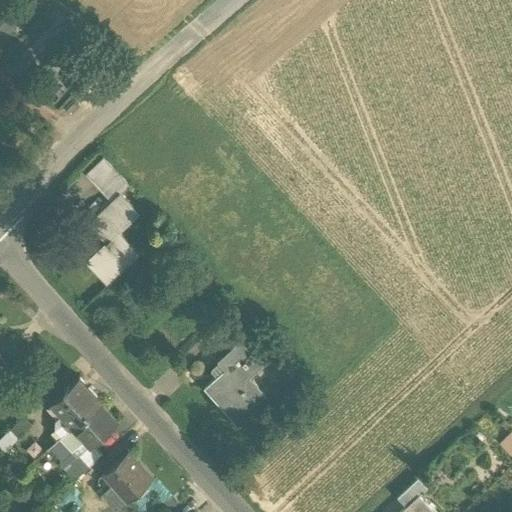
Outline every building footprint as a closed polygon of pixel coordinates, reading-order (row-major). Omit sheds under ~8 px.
[(104,156),(86,172),(112,199),(120,191),(129,183),(104,156)] [(112,199),(89,221),(107,240),(86,259),(108,282),(140,253),(120,231),(139,212),(120,191),(112,199)] [(248,332),(218,358),(225,367),(205,385),(224,406),(229,402),(239,414),(265,392),(250,375),(270,357),(248,332)] [(79,373),(49,401),(71,425),(74,422),(101,398),(79,373)] [(101,398),(74,422),(86,435),(92,442),(119,417),(101,398)] [(71,425),(60,436),(71,449),(86,435),(74,422),(71,425)] [(71,449),(60,436),(48,447),(61,461),(73,451),(71,449)] [(61,461),(48,447),(30,463),(43,478),(61,461)] [(129,449),(106,470),(129,496),(152,475),(129,449)] [(77,464),(70,471),(76,478),(83,471),(77,464)] [(418,477),(398,496),(407,506),(419,494),(420,494),(428,487),(418,477)] [(407,506),(399,511),(436,511),(420,494),(419,494),(407,506)]
